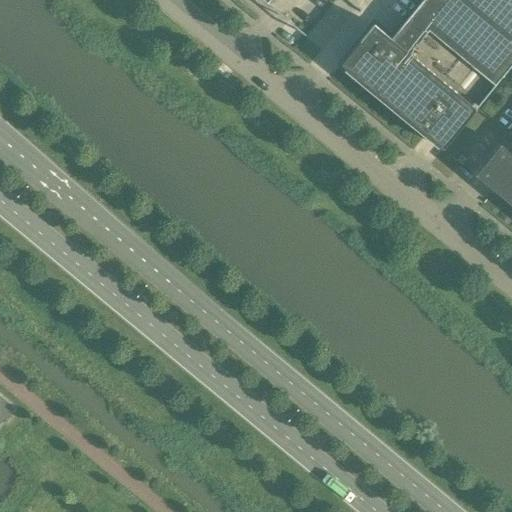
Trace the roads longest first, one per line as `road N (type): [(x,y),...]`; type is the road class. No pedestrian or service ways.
road 1 (secondary): [(444,511),(0,139)]
road 2 (secondary): [(0,201),(372,511)]
road 3 (unclassified): [(511,286),(165,0)]
road 4 (unknown): [(430,218),(511,129)]
